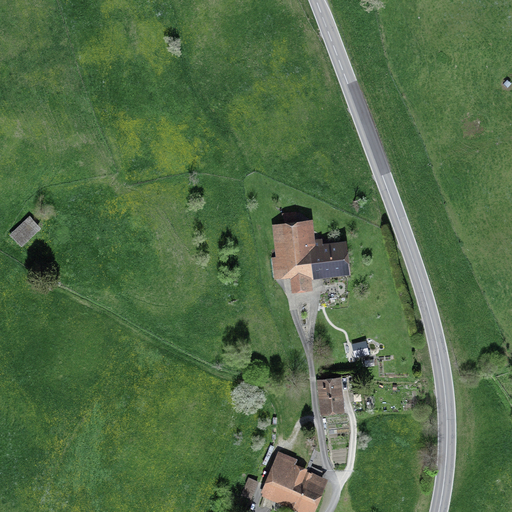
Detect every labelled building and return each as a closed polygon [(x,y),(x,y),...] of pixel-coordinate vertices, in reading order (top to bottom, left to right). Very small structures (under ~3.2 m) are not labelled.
[(284,226),(275,227),(277,248),(287,246),(290,275),(291,275),(293,290),(308,288),(306,273),(345,268),(343,245),(320,248),(320,242),(310,243),(308,223),(296,225),(295,213),(283,215),(284,226)] [(29,217),(11,235),(21,244),(38,228),(29,217)] [(371,339),(352,344),(355,358),(375,354),(371,339)] [(495,355),(498,365),(506,363),(503,353),(495,355)] [(318,380),(321,411),(340,409),(336,378),(318,380)] [(349,390),(352,412),(364,411),(362,388),(349,390)] [(279,455),(265,490),(309,509),(322,479),(322,471),(310,466),(307,473),(304,472),(316,446),(306,442),(297,462),(279,455)] [(249,478),(245,489),(253,492),(257,481),(249,478)]
